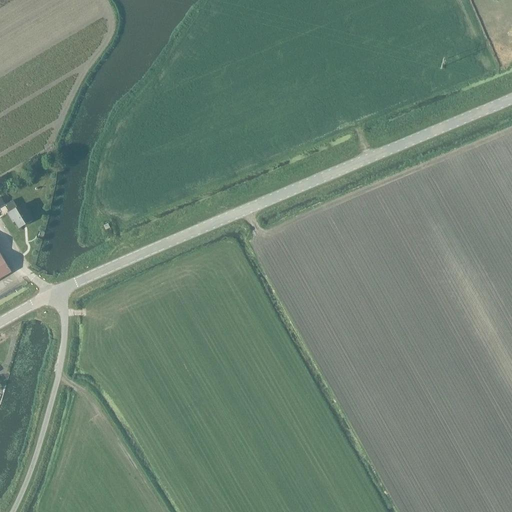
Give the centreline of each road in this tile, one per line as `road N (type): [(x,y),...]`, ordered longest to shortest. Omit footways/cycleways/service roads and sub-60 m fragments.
road 1 (unclassified): [(58,292),(511,100)]
road 2 (unclassified): [(12,511),(55,387),(64,337),(58,292)]
